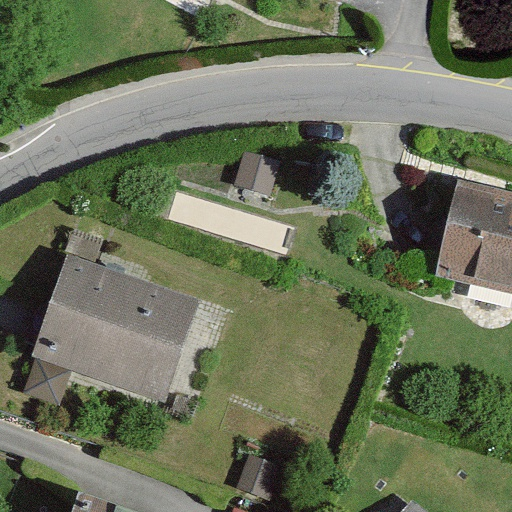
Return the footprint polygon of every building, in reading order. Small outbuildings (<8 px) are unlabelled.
[(235,189),(269,199),(279,166),(245,156),(235,189)] [(511,196),(458,184),(435,282),(511,299),(511,196)] [(201,307),(68,261),(32,364),(37,365),(25,398),(61,411),(72,379),(165,411),(201,307)] [(434,511),(418,501),(410,511),(434,511)] [(97,511),(128,511),(101,503),(97,511)]
